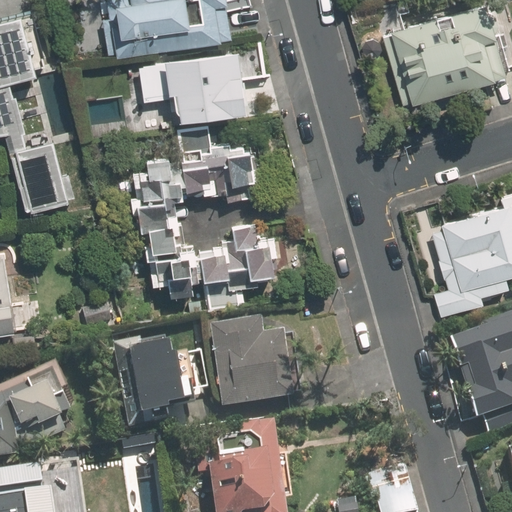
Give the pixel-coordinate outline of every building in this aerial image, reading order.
[(115,52),(116,56),(232,38),(227,5),(232,5),(231,0),(106,0),(109,17),(101,18),(107,54),(115,52)] [(433,20),(394,30),(395,34),(379,38),(398,108),(413,104),(414,106),(500,83),(490,44),(493,43),(484,9),(483,7),(447,17),(450,27),(443,28),(435,30),(433,20)] [(12,93),(9,84),(41,75),(26,15),(0,21),(0,134),(2,135),(22,208),(28,207),(29,212),(68,202),(67,199),(73,197),(67,173),(60,175),(52,142),(26,149),(23,133),(12,93)] [(235,53),(152,66),(156,99),(176,96),(180,124),(245,115),(235,53)] [(178,130),(188,199),(189,199),(189,195),(254,186),(249,154),(239,156),(239,151),(222,153),(220,144),(204,147),(202,127),(178,130)] [(139,218),(140,227),(179,221),(178,216),(173,217),(170,202),(188,199),(178,130),(169,132),(174,161),(145,165),(147,174),(132,176),(139,218)] [(498,205),(438,223),(439,228),(430,231),(448,289),(435,293),(441,315),(508,294),(502,275),(511,271),(511,191),(495,196),(498,205)] [(205,285),(197,231),(181,233),(179,221),(140,227),(149,290),(167,287),(170,303),(197,299),(195,281),(201,280),(201,285),(205,285)] [(197,231),(205,285),(215,283),(216,293),(252,288),(250,280),(270,278),(267,259),(272,259),(269,238),(249,241),(247,223),(216,228),(217,240),(206,241),(204,229),(197,231)] [(9,311),(1,256),(0,255),(0,336),(19,334),(18,329),(33,327),(30,309),(15,311),(15,309),(9,311)] [(108,303),(81,308),(83,324),(111,319),(108,303)] [(511,319),(447,341),(473,419),(484,416),(489,433),(511,421),(511,319)] [(207,331),(217,411),(291,402),(283,338),(264,341),(262,324),(207,331)] [(184,365),(183,364),(180,365),(177,352),(143,359),(140,343),(110,348),(126,432),(176,423),(174,414),(192,411),(191,407),(184,365)] [(0,456),(18,454),(17,449),(28,444),(29,446),(67,429),(63,422),(68,420),(66,413),(71,411),(53,370),(0,393),(0,456)] [(284,511),(274,424),(203,432),(205,448),(189,449),(193,480),(209,478),(212,511),(284,511)] [(511,451),(501,454),(511,495),(511,451)] [(44,510),(37,464),(0,469),(0,511),(67,511),(67,507),(44,510)] [(368,511),(410,511),(401,466),(362,473),(368,511)] [(116,490),(87,496),(90,511),(154,511),(151,499),(119,506),(116,490)]
